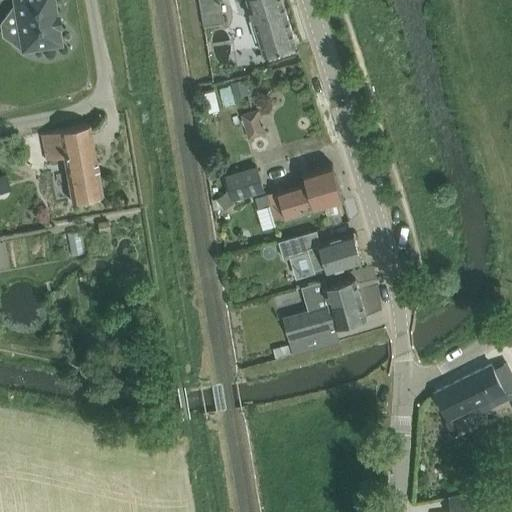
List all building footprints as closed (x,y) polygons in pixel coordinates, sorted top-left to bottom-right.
[(13,0),(18,30),(11,40),(21,48),(22,50),(61,43),(59,27),(60,27),(58,14),(56,14),(54,0),(13,0)] [(199,0),(203,23),(224,20),(221,3),(210,5),(209,0),(199,0)] [(248,0),(265,55),(297,45),(282,0),(248,0)] [(244,79),(232,82),(236,97),(248,93),(244,79)] [(241,115),(249,140),(267,134),(264,125),(260,126),(258,118),(261,117),(259,109),(241,115)] [(43,134),(46,154),(48,160),(63,156),(72,201),(102,195),(93,144),(89,124),(43,134)] [(256,196),(259,206),(271,203),(275,218),(324,205),(330,226),(342,222),(337,202),(344,200),(333,163),(304,172),(307,181),(256,196)] [(232,201),(236,200),(266,191),(258,166),(225,176),(228,189),(232,201)] [(0,176),(0,192),(11,189),(6,175),(0,176)] [(232,201),(228,189),(217,198),(225,209),(236,200),(232,201)] [(110,220),(99,221),(100,231),(111,229),(110,220)] [(316,230),(278,241),(283,258),(309,251),(314,269),(327,265),(328,270),(362,259),(354,233),(320,243),(316,230)] [(68,234),(72,255),(86,253),(82,231),(68,234)] [(290,343),(294,354),(340,339),(336,325),(348,322),(367,317),(356,278),(337,284),(325,287),(330,306),(284,319),(290,343)] [(294,354),(290,343),(273,348),(276,359),(294,354)] [(492,363),(435,391),(449,418),(479,403),(482,409),(511,394),(511,372),(507,362),(494,368),(492,363)] [(450,493),(453,511),(490,511),(485,486),(450,493)]
